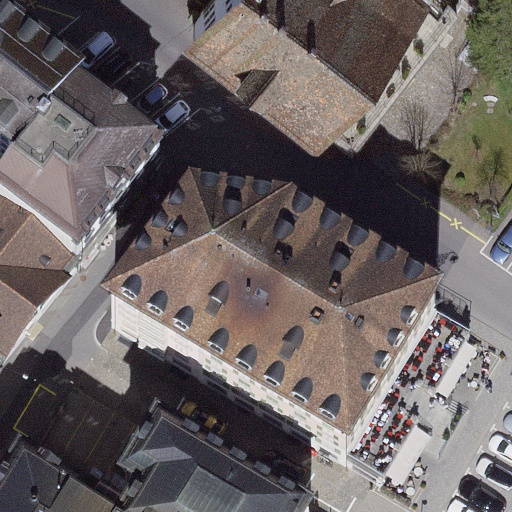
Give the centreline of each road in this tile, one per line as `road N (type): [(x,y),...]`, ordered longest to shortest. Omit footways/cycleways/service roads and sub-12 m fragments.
road 1 (residential): [(70,352),(338,511)]
road 2 (residential): [(511,305),(248,142)]
road 3 (residential): [(248,142),(70,352)]
road 4 (residential): [(248,142),(96,0)]
road 5 (residential): [(70,352),(0,455)]
